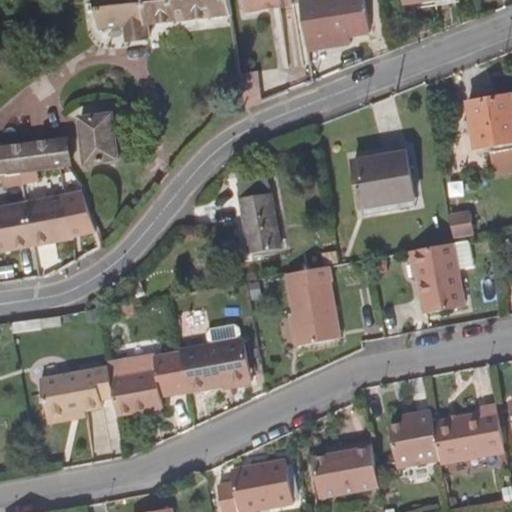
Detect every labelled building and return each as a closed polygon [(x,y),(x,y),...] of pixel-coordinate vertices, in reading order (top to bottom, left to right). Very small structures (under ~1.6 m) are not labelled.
[(231,16),(228,0),(91,0),(93,15),(99,14),(101,31),(124,28),(126,42),(151,39),(151,26),(231,16)] [(244,0),(247,11),(296,3),(295,0),(244,0)] [(300,0),(301,2),(309,51),(351,44),(351,37),(371,34),(364,0),(300,0)] [(476,148),(511,141),(511,94),(469,102),(476,148)] [(86,164),(120,159),(115,112),(80,116),(86,164)] [(0,174),(71,166),(73,163),(69,139),(0,147),(0,174)] [(363,210),(417,201),(409,151),(355,160),(363,210)] [(252,253),(282,247),(270,176),(239,182),(252,253)] [(66,194),(0,206),(0,251),(74,237),(66,194)] [(492,203),(453,210),(456,231),(496,224),(492,203)] [(455,242),(414,250),(419,277),(425,314),(467,306),(456,245),(455,242)] [(414,250),(407,251),(413,277),(419,277),(414,250)] [(299,346),(343,338),(333,281),(289,288),(299,346)] [(211,343),(243,338),(241,326),(237,324),(212,328),(209,332),(211,343)] [(181,348),(182,353),(190,393),(254,381),(246,337),(243,338),(211,343),(181,348)] [(115,397),(119,416),(164,408),(163,398),(190,393),(182,353),(155,357),(155,355),(109,364),(110,367),(115,397)] [(110,367),(97,370),(102,399),(115,397),(110,367)] [(97,370),(42,379),(50,423),(72,419),(71,414),(85,411),(104,408),(102,399),(97,370)] [(508,453),(499,404),(482,407),(482,410),(481,412),(435,420),(442,461),(443,465),(508,453)] [(442,461),(435,420),(433,409),(411,413),(411,422),(403,422),(391,425),(399,469),(442,461)] [(85,411),(71,414),(72,419),(86,416),(85,411)] [(402,415),(403,422),(411,422),(411,413),(402,415)] [(381,488),(372,440),(337,447),(338,453),(330,453),(314,456),(322,498),(381,488)] [(227,511),(249,511),(296,504),(287,459),(232,469),(235,484),(223,486),(227,511)]
